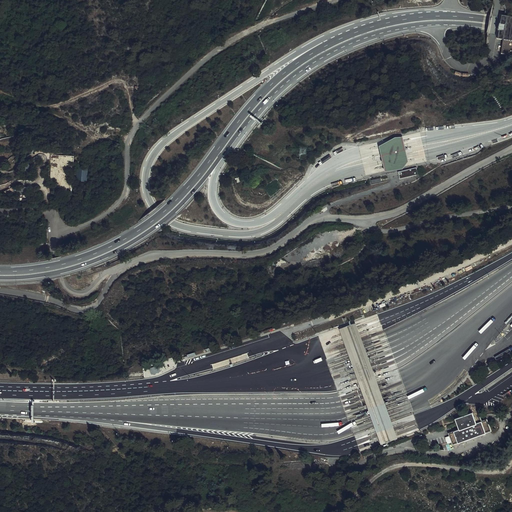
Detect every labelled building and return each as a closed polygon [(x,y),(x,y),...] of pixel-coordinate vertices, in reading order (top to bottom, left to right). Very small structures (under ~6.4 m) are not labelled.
[(408,161),(403,136),(395,137),(379,145),(385,170),(403,168),(408,161)] [(416,167),(398,172),(400,178),(418,174),(416,167)] [(356,321),(339,327),(342,335),(353,365),(368,406),(378,435),(381,444),(398,438),(394,428),(384,400),(370,359),(359,329),(356,321)] [(158,364),(149,367),(151,373),(161,370),(158,364)] [(471,412),(475,423),(481,421),(479,416),(477,417),(475,411),(471,412)] [(457,442),(485,433),(481,421),(475,423),(471,412),(455,418),(459,429),(453,431),(457,442)] [(486,419),(481,421),(485,433),(490,431),(486,419)] [(448,433),(452,444),(457,442),(453,431),(448,433)]
